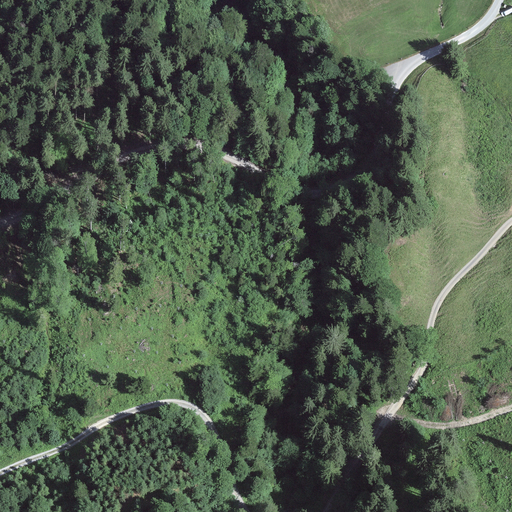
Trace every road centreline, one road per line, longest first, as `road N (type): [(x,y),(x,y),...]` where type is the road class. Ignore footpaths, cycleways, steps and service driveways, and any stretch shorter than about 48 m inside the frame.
road 1 (track): [(500,0),(470,34),(401,72),(371,161),(332,188),(294,189),(204,147),(161,145),(115,160),(0,223)]
road 2 (track): [(0,473),(107,420),(176,401),(208,422),(244,511)]
road 3 (track): [(388,416),(422,367),(443,293),(511,220)]
road 4 (track): [(511,408),(431,425),(388,416)]
